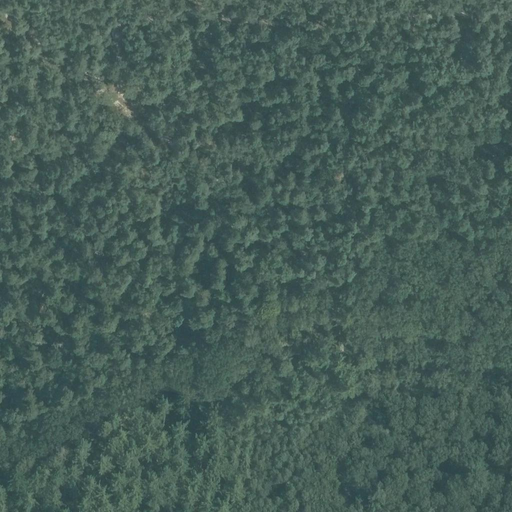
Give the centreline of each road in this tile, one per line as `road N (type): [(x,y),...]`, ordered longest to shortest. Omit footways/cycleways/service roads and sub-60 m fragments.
road 1 (track): [(0,15),(104,95),(109,38),(132,22),(511,20)]
road 2 (track): [(104,95),(330,276),(338,302),(345,511)]
